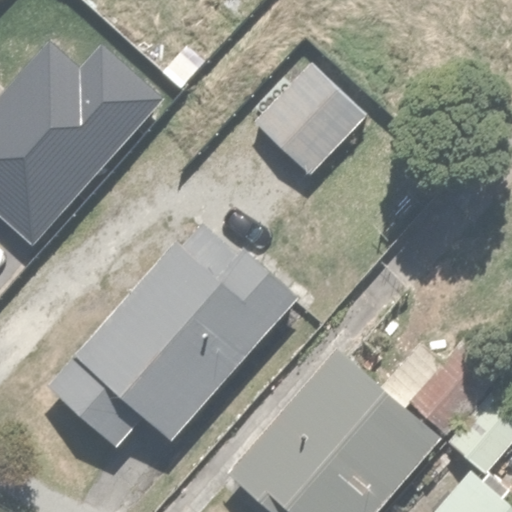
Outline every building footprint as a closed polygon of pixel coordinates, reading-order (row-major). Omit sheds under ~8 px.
[(363,6),(256,111),(311,166),(418,62),(363,6)] [(174,426),(290,291),(203,218),(88,353),(174,426)] [(364,511),(441,429),(354,350),(253,460),(309,511),(364,511)] [(511,399),(494,383),(452,430),(489,465),(511,439),(511,399)] [(511,511),(511,496),(477,462),(427,511),(511,511)]
